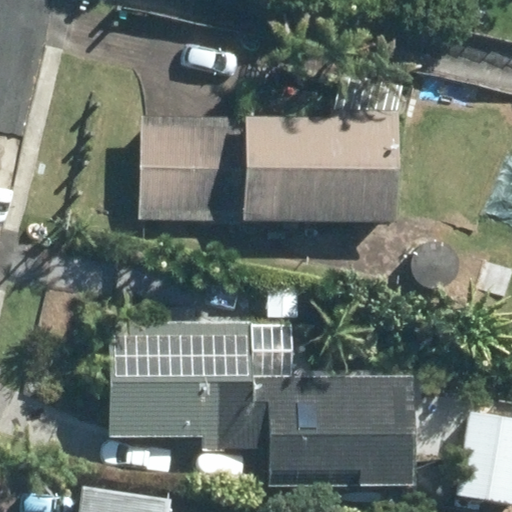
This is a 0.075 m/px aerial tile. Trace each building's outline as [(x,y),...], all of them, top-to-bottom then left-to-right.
[(400,109),(407,84),(344,68),(334,109),(327,109),(327,115),(142,115),(143,218),(402,220),(403,109),(400,109)] [(232,440),(232,433),(257,433),(256,320),(112,320),(114,434),(206,434),(205,440),(232,440)] [(511,506),(511,422),(464,414),(449,508),(472,511),(476,511),(478,503),(511,508),(511,506)] [(401,446),(315,434),(307,494),(393,504),(401,446)] [(170,511),(172,499),(84,487),(80,511),(170,511)]
